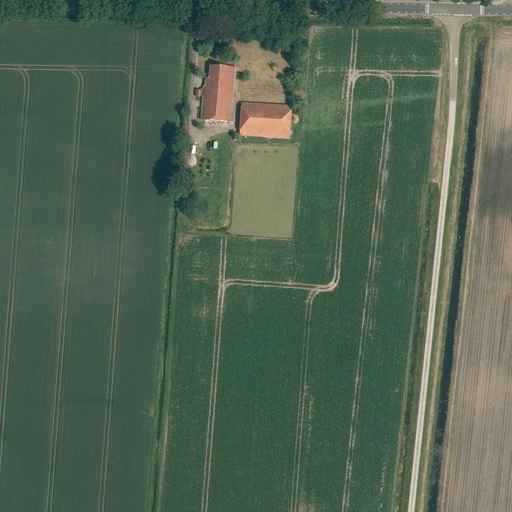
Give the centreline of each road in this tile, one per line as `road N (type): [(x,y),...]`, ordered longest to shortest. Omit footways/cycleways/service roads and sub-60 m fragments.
road 1 (unclassified): [(410,511),(456,10)]
road 2 (secondary): [(456,10),(0,2)]
